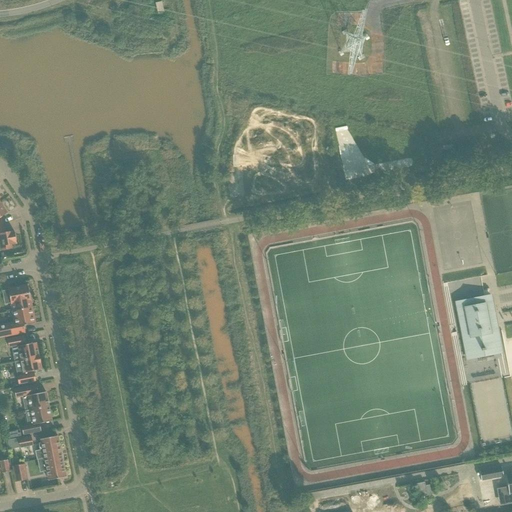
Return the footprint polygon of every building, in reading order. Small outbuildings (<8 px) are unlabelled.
[(155,3),(157,13),(163,12),(161,2),(155,3)] [(336,128),(338,140),(350,138),(349,126),(336,128)] [(6,233),(3,225),(0,226),(0,248),(0,251),(11,249),(10,245),(16,244),(14,231),(6,233)] [(11,305),(13,311),(31,308),(30,301),(27,286),(8,289),(11,305)] [(485,350),(484,349),(500,346),(496,324),(495,324),(494,318),(490,296),(456,302),(466,353),(467,353),(467,352),(481,350),(481,351),(485,350)] [(34,324),(31,308),(13,311),(15,323),(0,326),(0,337),(25,332),(24,326),(34,324)] [(14,362),(39,357),(36,343),(28,344),(28,343),(25,343),(24,337),(7,340),(8,347),(11,347),(13,354),(18,353),(20,361),(14,362)] [(39,357),(14,362),(20,361),(22,369),(16,370),(18,377),(17,377),(18,384),(35,381),(34,374),(36,374),(35,371),(41,370),(40,363),(39,357)] [(36,385),(14,390),(16,398),(24,397),(26,410),(25,411),(48,406),(46,392),(38,394),(36,385)] [(52,421),(48,406),(25,411),(30,410),(31,418),(27,418),(29,426),(21,427),(23,435),(41,431),(39,424),(52,421)] [(37,460),(44,458),(61,455),(58,436),(40,440),(41,443),(39,443),(40,450),(35,451),(37,460)] [(31,437),(18,439),(20,448),(32,446),(31,437)] [(66,477),(61,455),(44,458),(48,481),(66,477)] [(0,462),(2,473),(9,472),(7,460),(0,462)] [(12,466),(16,482),(27,480),(24,464),(12,466)] [(481,481),(503,476),(501,468),(479,472),(481,481)] [(427,496),(424,482),(416,484),(419,497),(427,496)]
